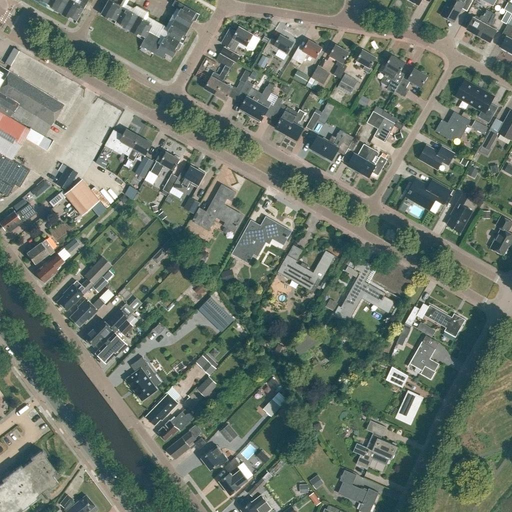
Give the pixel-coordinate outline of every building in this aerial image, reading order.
[(73,0),(38,0),(69,18),(71,16),(78,20),(86,7),(89,0),(82,0),(80,4),(73,0)] [(175,55),(198,13),(175,0),(172,6),(181,11),(169,32),(163,29),(159,37),(149,31),(154,23),(113,0),(109,0),(103,12),(146,37),(142,44),(164,56),(167,51),(175,55)] [(449,0),(441,15),(454,22),(461,8),(467,11),(473,0),(472,0),(449,0)] [(480,12),(486,0),(476,0),(472,8),(480,12)] [(493,21),(494,19),(496,15),(486,10),(485,13),(483,12),(478,20),(473,17),(467,29),(479,36),(488,18),(493,21)] [(511,14),(511,13),(507,11),(501,21),(506,24),(511,14)] [(496,20),(494,19),(493,21),(488,18),(479,36),(490,42),(497,30),(496,30),(497,28),(493,26),(496,20)] [(508,23),(502,34),(506,36),(500,47),(511,53),(511,25),(508,23)] [(247,46),(253,35),(239,27),(236,32),(230,28),(228,32),(229,35),(224,44),(233,50),(238,41),(247,46)] [(288,54),(294,43),(280,35),(274,45),(269,42),(263,51),(267,54),(270,49),(276,53),(278,48),(288,54)] [(316,58),(322,47),(309,40),(303,50),(298,48),(292,59),(302,64),(308,54),(316,58)] [(343,63),(349,52),(336,45),(330,55),(338,60),(336,64),(338,66),(334,74),(340,78),(347,66),(345,65),(345,64),(343,63)] [(224,47),(220,53),(234,61),(236,62),(240,56),(224,47)] [(10,65),(18,51),(13,48),(5,62),(10,65)] [(371,68),(377,58),(363,50),(356,60),(365,66),(363,70),(370,74),(372,69),(371,68)] [(215,95),(222,82),(234,61),(220,53),(216,60),(226,65),(217,80),(212,76),(205,89),(215,95)] [(265,68),(270,57),(264,54),(258,64),(265,68)] [(392,55),(387,64),(384,62),(379,71),(392,79),(386,89),(394,94),(395,91),(404,76),(400,73),(406,63),(392,55)] [(313,69),(306,65),(297,81),(305,85),(313,69)] [(330,74),(317,66),(311,78),(323,85),(330,74)] [(422,87),(428,76),(415,68),(408,78),(404,76),(395,91),(405,97),(408,90),(406,89),(411,80),(422,87)] [(7,70),(7,71),(0,81),(0,109),(44,135),(63,104),(7,70)] [(337,88),(349,95),(358,81),(345,74),(337,88)] [(245,83),(241,90),(248,94),(251,88),(254,84),(247,80),(245,83)] [(482,111),(478,117),(489,123),(498,107),(491,103),(495,97),(481,89),(464,80),(463,82),(457,93),(455,96),(462,100),(469,103),(473,106),(482,111)] [(241,90),(245,83),(241,81),(237,88),(241,90)] [(226,101),(233,89),(222,82),(215,95),(226,101)] [(285,93),(289,86),(283,83),(280,90),(283,91),(282,92),(285,93)] [(267,87),(263,94),(251,115),(256,117),(255,120),(260,123),(261,121),(262,121),(271,105),(265,102),(266,100),(268,101),(273,91),(267,87)] [(256,90),(251,99),(247,97),(240,109),(245,111),(244,114),(249,117),(250,114),(251,115),(263,94),(256,90)] [(365,109),(370,100),(362,95),(357,104),(365,109)] [(286,134),(298,113),(287,107),(276,129),(286,134)] [(297,141),(304,128),(298,125),(305,112),(300,109),(298,113),(286,134),(297,141)] [(511,140),(511,138),(511,111),(510,110),(498,132),(511,140)] [(373,126),(379,115),(373,111),(367,122),(373,126)] [(0,152),(12,160),(24,138),(46,151),(52,141),(30,129),(30,130),(0,112),(0,152)] [(320,116),(315,112),(306,127),(312,130),(316,123),(320,116)] [(447,123),(441,120),(435,131),(453,141),(456,137),(460,140),(470,121),(454,112),(447,123)] [(378,129),(385,118),(379,115),(373,126),(378,129)] [(384,132),(390,121),(385,118),(378,129),(374,136),(379,139),(384,132)] [(395,125),(396,124),(390,121),(384,132),(389,135),(395,125)] [(320,126),(316,123),(312,130),(316,133),(320,126)] [(484,134),(488,128),(483,125),(479,131),(484,134)] [(132,149),(139,136),(127,129),(123,135),(114,130),(105,146),(122,155),(127,146),(132,149)] [(489,149),(497,135),(490,131),(482,146),(489,149)] [(344,155),(348,149),(352,141),(354,137),(347,133),(339,148),(333,145),(337,137),(332,135),(328,142),(318,136),(311,149),(313,150),(312,151),(320,156),(321,157),(322,155),(332,161),(337,151),(344,155)] [(152,143),(139,136),(132,149),(127,158),(133,161),(138,152),(145,156),(152,143)] [(356,144),(352,141),(348,149),(352,151),(356,144)] [(359,171),(372,148),(364,144),(357,155),(354,153),(348,165),(359,171)] [(448,165),(454,154),(442,147),(439,153),(427,146),(419,159),(437,169),(442,161),(448,165)] [(381,156),(376,165),(372,163),(378,151),(372,148),(359,171),(370,177),(372,172),(378,175),(387,159),(381,156)] [(12,160),(0,152),(0,191),(8,196),(15,184),(20,187),(30,170),(12,160)] [(174,170),(180,160),(180,159),(179,158),(175,155),(174,156),(166,152),(164,155),(160,152),(156,160),(157,161),(151,171),(158,175),(164,164),(174,170)] [(146,174),(154,161),(146,157),(139,170),(146,174)] [(101,166),(104,160),(99,158),(96,163),(101,166)] [(465,166),(468,161),(463,158),(460,163),(465,166)] [(492,174),(499,172),(498,165),(490,166),(492,174)] [(173,187),(185,194),(190,184),(197,188),(205,174),(191,166),(185,177),(180,174),(178,178),(173,187)] [(66,190),(77,173),(68,167),(56,184),(66,190)] [(474,178),(478,171),(471,167),(467,174),(474,178)] [(169,193),(173,187),(178,178),(172,174),(163,190),(169,193)] [(44,178),(28,192),(35,199),(50,185),(44,178)] [(443,204),(450,191),(432,180),(429,186),(416,179),(406,197),(429,210),(435,199),(443,204)] [(82,215),(99,201),(82,180),(65,194),(82,215)] [(227,222),(225,224),(225,225),(234,230),(243,215),(223,204),(227,198),(231,200),(236,192),(222,185),(205,214),(198,210),(192,221),(207,230),(215,215),(227,222)] [(133,199),(136,192),(128,188),(125,194),(133,199)] [(463,206),(468,196),(457,190),(455,192),(453,196),(449,203),(457,207),(447,224),(461,232),(473,211),(463,206)] [(53,207),(66,196),(62,191),(49,202),(53,207)] [(123,204),(128,200),(124,194),(119,199),(123,204)] [(184,208),(193,213),(199,203),(190,198),(184,208)] [(36,213),(29,205),(28,203),(15,213),(13,211),(7,215),(7,217),(0,221),(0,223),(4,229),(6,228),(9,231),(16,226),(27,219),(36,213)] [(511,233),(508,231),(511,224),(511,221),(501,216),(496,225),(501,228),(490,248),(504,255),(511,242),(511,243),(511,233)] [(284,243),(291,231),(266,217),(256,234),(246,228),(232,253),(248,262),(253,253),(256,255),(265,240),(268,241),(272,235),(284,243)] [(74,238),(64,247),(68,253),(79,244),(74,238)] [(34,265),(54,250),(45,239),(26,253),(34,265)] [(140,257),(143,253),(138,248),(135,252),(134,253),(140,257)] [(162,248),(152,259),(157,264),(167,253),(162,248)] [(321,280),(335,257),(326,252),(313,274),(305,269),(306,266),(301,264),(300,266),(296,263),(297,261),(287,255),(277,272),(310,290),(317,278),(321,280)] [(48,261),(35,272),(39,277),(39,278),(41,281),(42,281),(44,282),(57,271),(59,268),(60,267),(60,266),(64,262),(57,253),(48,261)] [(73,304),(111,265),(102,257),(84,276),(87,279),(80,286),(76,281),(63,294),(64,295),(57,302),(66,310),(72,303),(73,304)] [(380,304),(385,294),(364,282),(373,266),(359,259),(353,270),(347,267),(344,272),(357,279),(336,316),(347,322),(360,298),(361,298),(363,294),(380,304)] [(224,283),(233,280),(229,270),(221,273),(224,283)] [(102,277),(92,287),(98,293),(108,282),(102,277)] [(204,289),(200,284),(196,289),(200,293),(204,289)] [(211,295),(199,309),(225,332),(238,317),(223,304),(222,305),(211,295)] [(87,320),(104,303),(99,298),(92,305),(86,299),(77,308),(78,309),(69,318),(78,327),(86,319),(87,320)] [(335,309),(337,301),(330,298),(327,307),(335,309)] [(419,310),(416,316),(421,319),(423,315),(446,328),(444,331),(444,332),(445,331),(455,336),(454,337),(455,337),(464,321),(465,321),(465,320),(458,316),(456,319),(452,317),(454,314),(453,314),(451,318),(429,305),(428,307),(423,304),(419,310)] [(411,313),(405,324),(410,326),(416,316),(419,310),(414,307),(411,313)] [(119,309),(105,323),(100,318),(91,327),(93,329),(84,337),(92,346),(99,339),(100,341),(112,330),(114,332),(123,322),(128,317),(119,309)] [(132,326),(126,320),(116,330),(123,336),(132,326)] [(418,330),(434,335),(437,327),(420,322),(418,330)] [(164,330),(159,325),(155,329),(160,333),(164,330)] [(398,342),(404,344),(409,329),(403,327),(398,342)] [(318,336),(314,330),(292,345),(296,351),(300,348),(298,345),(311,337),(313,339),(318,336)] [(114,356),(126,345),(114,333),(93,353),(104,364),(112,355),(114,356)] [(433,355),(436,349),(421,342),(409,364),(422,371),(420,374),(431,380),(439,364),(429,359),(428,362),(422,359),(426,351),(433,355)] [(284,356),(287,348),(278,344),(274,351),(284,356)] [(212,359),(209,362),(202,355),(196,362),(206,372),(210,376),(216,369),(215,367),(218,365),(212,359)] [(161,382),(155,375),(149,379),(142,369),(148,364),(142,357),(131,365),(137,372),(128,379),(127,379),(127,380),(134,388),(134,389),(135,390),(136,391),(142,399),(142,400),(143,400),(143,399),(156,390),(157,389),(156,389),(155,387),(161,382)] [(386,380),(403,388),(408,376),(392,367),(386,380)] [(209,376),(197,389),(206,398),(218,385),(209,376)] [(410,424),(420,403),(416,401),(418,396),(409,392),(397,418),(410,424)] [(162,420),(178,403),(168,394),(147,417),(155,425),(161,419),(162,420)] [(273,399),(263,409),(272,417),(281,407),(273,399)] [(289,402),(278,412),(285,420),(296,410),(289,402)] [(180,431),(190,421),(193,417),(190,414),(187,414),(185,416),(181,412),(172,422),(170,420),(157,432),(165,440),(171,434),(174,435),(178,430),(180,431)] [(211,425),(216,422),(211,416),(207,419),(211,425)] [(367,469),(372,459),(386,465),(389,458),(392,459),(398,446),(380,438),(385,427),(370,420),(366,430),(373,433),(370,440),(375,443),(372,450),(357,443),(353,452),(361,455),(356,464),(367,469)] [(167,449),(168,451),(175,459),(190,447),(191,449),(196,445),(199,449),(206,443),(201,437),(194,443),(193,441),(196,439),(195,437),(203,432),(196,424),(189,430),(190,431),(167,449)] [(220,431),(229,443),(238,435),(228,424),(220,431)] [(202,458),(211,470),(219,463),(221,465),(228,459),(217,446),(210,451),(210,452),(202,458)] [(0,511),(14,511),(17,510),(19,511),(38,497),(37,495),(46,488),(48,490),(58,482),(52,475),(56,472),(45,457),(46,456),(42,450),(41,451),(40,450),(30,458),(31,460),(22,467),(21,465),(1,479),(3,481),(0,483),(0,511)] [(270,458),(261,451),(256,456),(265,464),(270,458)] [(241,487),(240,486),(248,481),(238,467),(240,465),(235,458),(225,467),(230,473),(220,481),(230,495),(241,487)] [(367,511),(370,511),(379,493),(369,489),(367,492),(352,485),(356,475),(345,470),(340,480),(343,482),(338,493),(344,496),(345,492),(355,497),(354,500),(362,504),(360,508),(367,511)] [(253,497),(272,476),(268,472),(248,492),(253,497)] [(316,488),(325,482),(318,474),(310,480),(316,488)] [(300,493),(308,493),(308,484),(299,485),(300,493)] [(316,505),(321,502),(315,492),(310,495),(316,505)] [(86,511),(87,511),(86,511),(93,511),(97,509),(85,495),(75,504),(71,501),(72,500),(67,495),(59,504),(65,509),(67,511),(65,511),(86,511)] [(252,502),(251,502),(241,509),(243,511),(268,511),(272,509),(261,495),(252,502)] [(301,506),(310,500),(307,495),(297,501),(301,506)]
